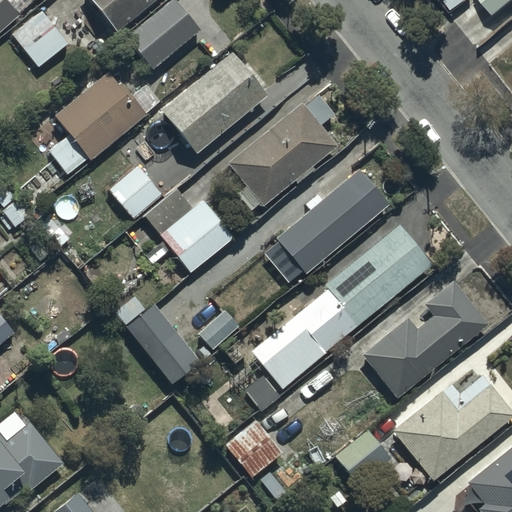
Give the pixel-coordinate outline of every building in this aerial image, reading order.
[(0,0),(0,22),(19,6),(13,0),(0,0)] [(98,0),(120,26),(152,0),(98,0)] [(183,0),(160,0),(125,29),(154,63),(202,23),(183,0)] [(473,0),(485,15),(504,0),(473,0)] [(42,4),(10,31),(38,64),(70,37),(42,4)] [(268,86),(232,43),(161,103),(196,146),(268,86)] [(67,134),(46,151),(65,174),(86,158),(88,160),(144,115),(106,68),(50,113),(67,134)] [(305,108),(229,169),(249,193),(240,200),(253,217),(263,210),(265,212),(296,187),(297,189),(315,174),(314,172),(339,151),(322,129),(335,118),(321,100),(307,112),(305,108)] [(139,158),(108,183),(134,214),(165,190),(139,158)] [(387,196),(359,165),(261,252),(289,284),(387,196)] [(31,198),(41,210),(66,189),(55,177),(31,198)] [(203,193),(159,228),(189,266),(234,231),(203,193)] [(432,256),(397,213),(321,275),(325,280),(245,346),(263,368),(243,384),(261,406),(286,385),(281,379),(432,256)] [(361,346),(397,390),(489,316),(455,272),(424,297),(434,308),(417,322),(407,309),(361,346)] [(112,306),(169,380),(200,357),(173,322),(177,319),(157,293),(144,302),(134,289),(112,306)] [(0,307),(0,327),(10,319),(0,307)] [(434,475),(511,412),(511,402),(483,367),(459,386),(450,376),(392,423),(434,475)] [(387,401),(375,387),(337,418),(349,432),(387,401)] [(251,413),(221,441),(249,474),(282,447),(251,413)] [(0,501),(26,482),(28,485),(65,457),(34,415),(8,434),(0,423),(0,501)] [(389,457),(366,429),(333,456),(356,484),(389,457)] [(511,511),(511,440),(468,476),(484,495),(477,501),(485,511),(511,511)] [(128,511),(121,504),(110,511),(98,511),(76,482),(47,505),(51,511),(128,511)]
